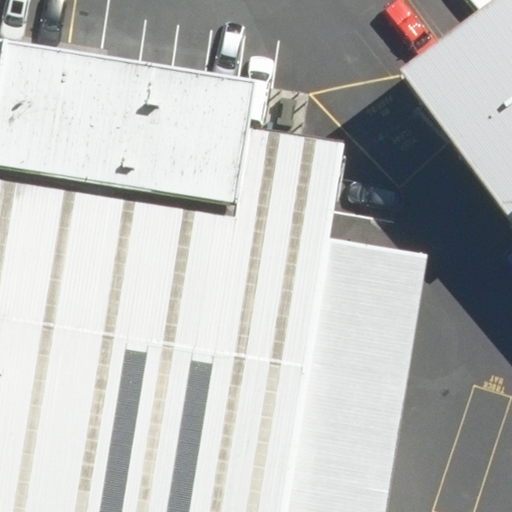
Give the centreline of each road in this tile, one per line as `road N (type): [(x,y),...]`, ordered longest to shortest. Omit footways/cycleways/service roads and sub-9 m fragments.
road 1 (unknown): [(208,0),(511,329)]
road 2 (unknown): [(511,370),(496,420),(432,511)]
